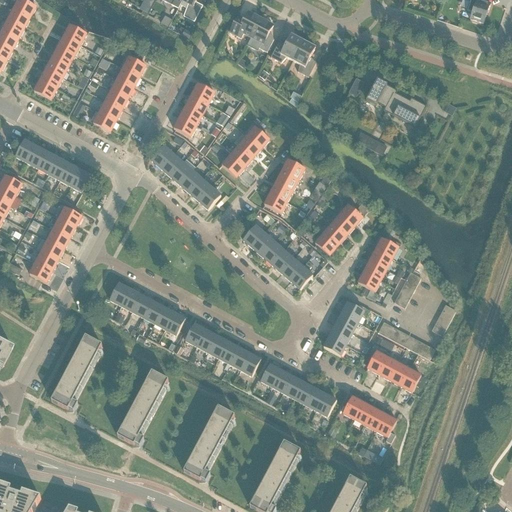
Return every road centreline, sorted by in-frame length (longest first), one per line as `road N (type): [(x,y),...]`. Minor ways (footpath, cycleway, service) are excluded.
road 1 (residential): [(289,353),(93,251)]
road 2 (residential): [(364,8),(480,46),(498,44),(511,21)]
road 3 (residential): [(15,398),(93,251)]
road 4 (residential): [(307,322),(208,235)]
road 5 (residential): [(130,174),(16,112)]
road 6 (residential): [(395,410),(289,353)]
